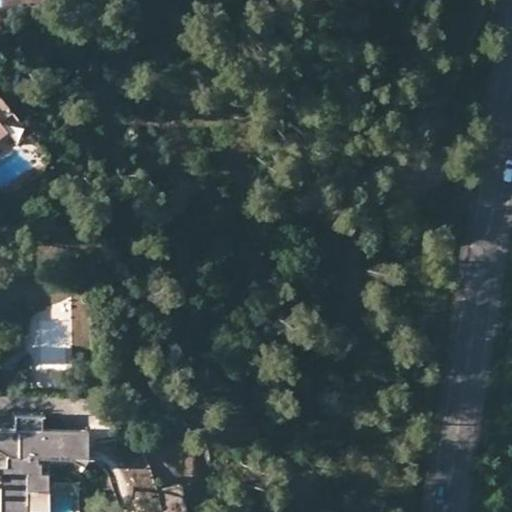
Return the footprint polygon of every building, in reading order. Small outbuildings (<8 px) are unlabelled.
[(47,84),(58,84),(58,76),(48,74),(47,84)] [(0,134),(6,130),(0,121),(0,115),(9,109),(0,96),(0,134)] [(25,488),(38,488),(49,489),(48,473),(42,473),(42,461),(37,462),(37,456),(69,455),(83,463),(88,456),(88,429),(43,429),(42,414),(16,414),(16,431),(0,430),(0,450),(7,454),(7,466),(0,466),(0,487),(1,488),(0,511),(25,511),(25,501),(25,488)] [(162,511),(186,511),(181,483),(159,488),(162,511)] [(25,488),(25,501),(37,502),(38,488),(25,488)]
